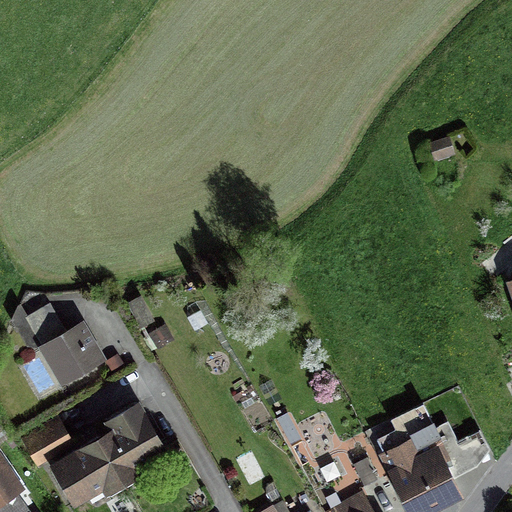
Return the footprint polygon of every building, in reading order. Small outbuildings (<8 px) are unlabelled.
[(445,137),(422,144),(426,158),(449,151),(445,137)] [(83,324),(44,345),(60,376),(100,355),(83,324)] [(139,408),(55,462),(75,494),(101,478),(109,489),(138,470),(133,462),(162,444),(139,408)] [(424,416),(379,439),(415,508),(457,487),(449,471),(486,452),(473,429),(451,440),(443,425),(432,431),(424,416)] [(56,420),(26,436),(38,459),(69,442),(56,420)] [(0,463),(0,500),(18,488),(0,463)] [(33,511),(18,488),(0,500),(0,511),(33,511)] [(372,511),(364,495),(334,510),(335,511),(372,511)]
